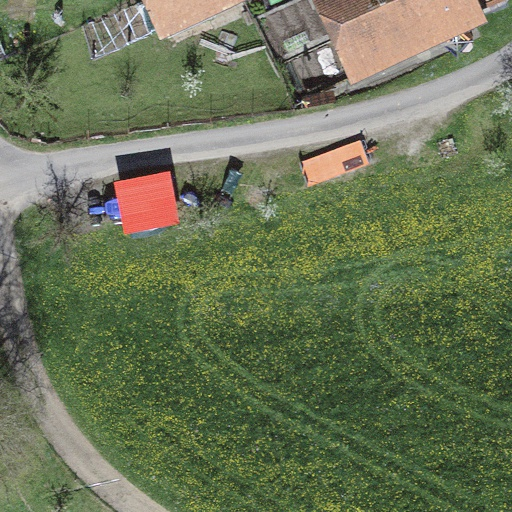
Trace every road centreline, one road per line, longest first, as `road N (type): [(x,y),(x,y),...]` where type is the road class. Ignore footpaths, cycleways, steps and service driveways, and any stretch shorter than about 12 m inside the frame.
road 1 (track): [(511,64),(0,196)]
road 2 (track): [(131,511),(92,482),(24,356),(0,263)]
